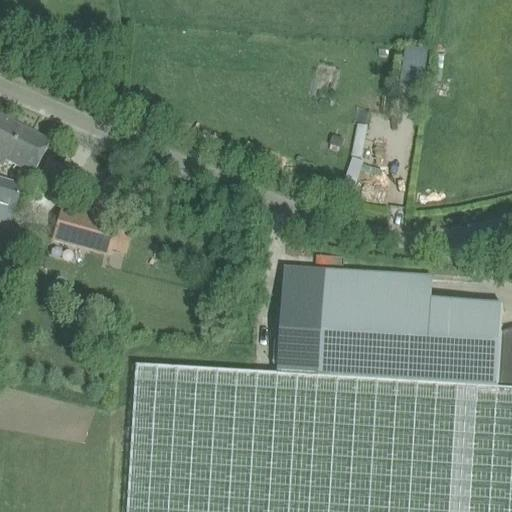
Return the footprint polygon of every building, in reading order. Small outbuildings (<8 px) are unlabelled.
[(428,92),(430,49),(406,48),(404,91),(428,92)] [(0,159),(32,177),(49,144),(0,118),(0,159)] [(357,171),(374,176),(376,169),(353,163),(348,181),(354,183),(357,171)] [(0,182),(0,226),(7,229),(20,189),(0,182)] [(51,241),(110,258),(119,225),(61,208),(51,241)] [(318,379),(137,367),(128,511),(511,511),(511,331),(510,332),(506,333),(502,335),(504,308),(355,299),(357,275),(285,271),(278,376),(318,379)]
